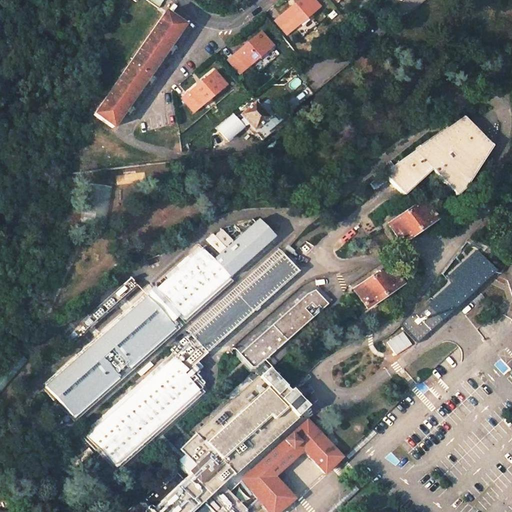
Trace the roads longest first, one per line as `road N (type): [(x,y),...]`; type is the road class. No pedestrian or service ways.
road 1 (trunk): [(511,185),(378,240),(177,342),(0,451)]
road 2 (trunk): [(11,511),(205,392),(511,237)]
